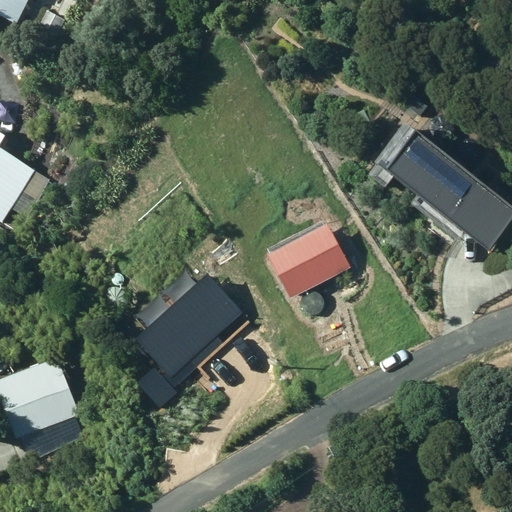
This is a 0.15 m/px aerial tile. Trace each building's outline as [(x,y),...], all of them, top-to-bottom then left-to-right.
[(0,0),(0,34),(15,42),(35,0),(0,0)] [(48,10),(34,38),(52,47),(66,18),(48,10)] [(410,88),(400,101),(422,120),(432,107),(410,88)] [(374,164),(490,252),(511,223),(511,206),(405,125),(374,164)] [(0,218),(7,222),(24,192),(40,201),(53,179),(1,149),(9,135),(0,129),(0,218)] [(328,225),(270,255),(293,299),(351,268),(328,225)] [(237,326),(198,285),(129,350),(167,391),(237,326)] [(70,379),(7,403),(24,447),(28,459),(92,435),(70,379)]
